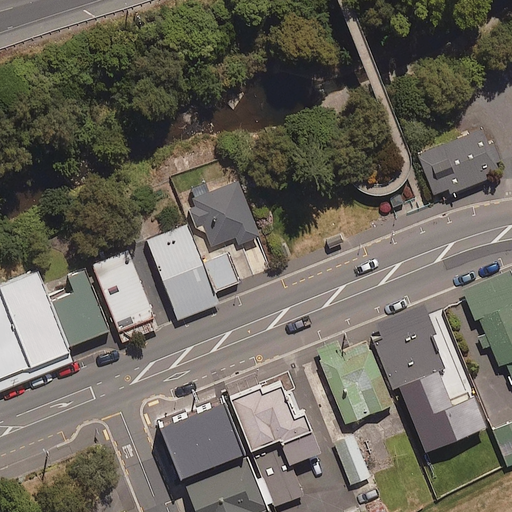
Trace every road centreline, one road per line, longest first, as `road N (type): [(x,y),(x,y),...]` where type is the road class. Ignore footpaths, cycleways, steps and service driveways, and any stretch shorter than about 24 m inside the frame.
road 1 (secondary): [(109,385),(511,230)]
road 2 (residential): [(109,385),(160,511)]
